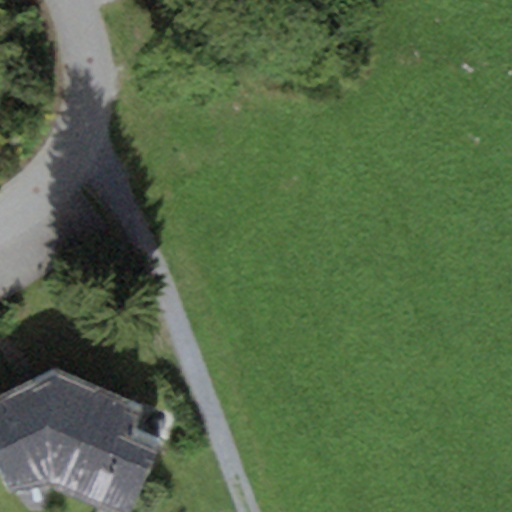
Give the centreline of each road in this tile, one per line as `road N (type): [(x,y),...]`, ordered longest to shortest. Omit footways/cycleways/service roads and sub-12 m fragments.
road 1 (track): [(80,143),(142,235),(248,511)]
road 2 (residential): [(0,218),(58,172),(80,143),(91,87),(67,0)]
